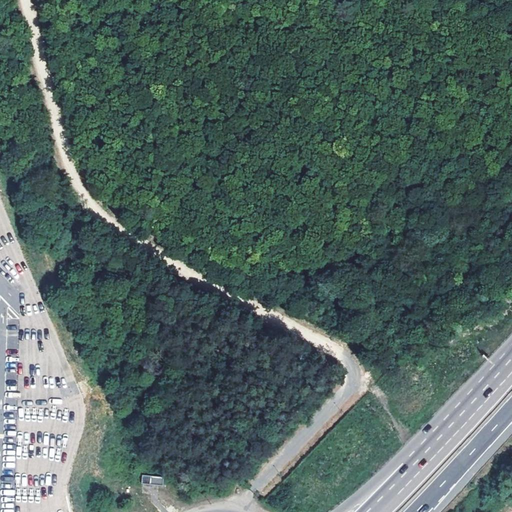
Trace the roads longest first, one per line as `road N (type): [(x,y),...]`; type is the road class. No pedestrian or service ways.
road 1 (motorway): [(511,357),(337,511)]
road 2 (motorway): [(511,372),(379,511)]
road 3 (motorway): [(415,511),(511,409)]
